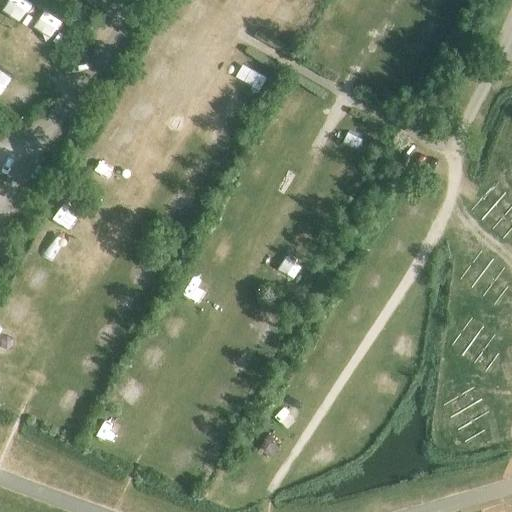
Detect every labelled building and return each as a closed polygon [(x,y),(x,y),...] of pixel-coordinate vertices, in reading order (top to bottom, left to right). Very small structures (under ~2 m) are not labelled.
[(511,162),(497,171),(511,196),(511,162)] [(511,241),(473,225),(461,253),(501,269),(511,241)] [(502,299),(461,294),(458,324),(499,328),(502,299)] [(459,377),(500,381),(503,352),(461,348),(459,377)] [(488,405),(446,402),(444,432),(486,435),(488,405)]
